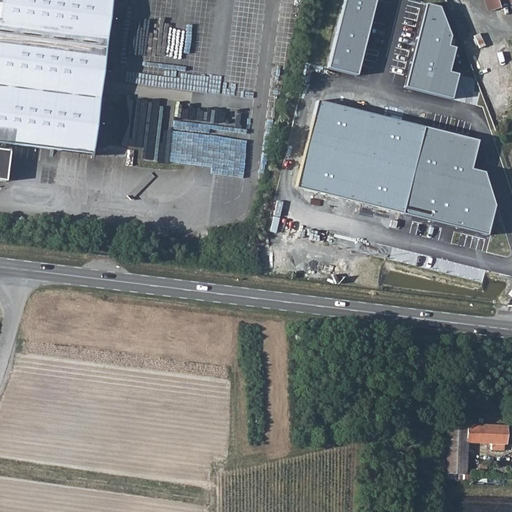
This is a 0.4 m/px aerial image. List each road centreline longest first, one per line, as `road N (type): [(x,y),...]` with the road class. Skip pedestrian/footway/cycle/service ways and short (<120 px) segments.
road 1 (secondary): [(22,269),(511,329)]
road 2 (unknown): [(511,206),(415,0)]
road 3 (unknown): [(511,253),(291,211)]
